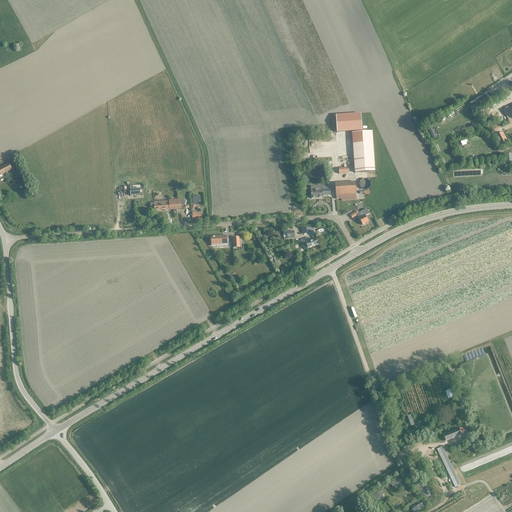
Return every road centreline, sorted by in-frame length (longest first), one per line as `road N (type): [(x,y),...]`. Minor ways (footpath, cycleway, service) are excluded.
road 1 (unclassified): [(4,240),(335,217),(357,253)]
road 2 (secondary): [(55,431),(357,253)]
road 3 (unclassified): [(55,431),(17,378),(4,240)]
road 4 (secondary): [(357,253),(421,220),(511,205)]
